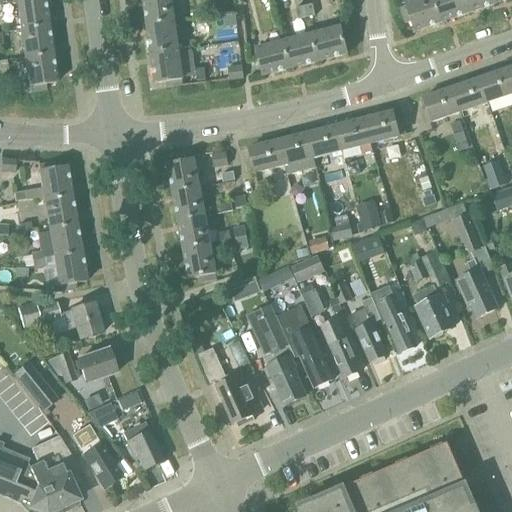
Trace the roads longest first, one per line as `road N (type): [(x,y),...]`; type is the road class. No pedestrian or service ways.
road 1 (residential): [(216,485),(143,315),(111,136)]
road 2 (residential): [(216,485),(511,351)]
road 3 (residential): [(111,136),(249,121),(383,86)]
road 4 (residential): [(111,136),(91,0)]
road 5 (residential): [(383,86),(511,41)]
